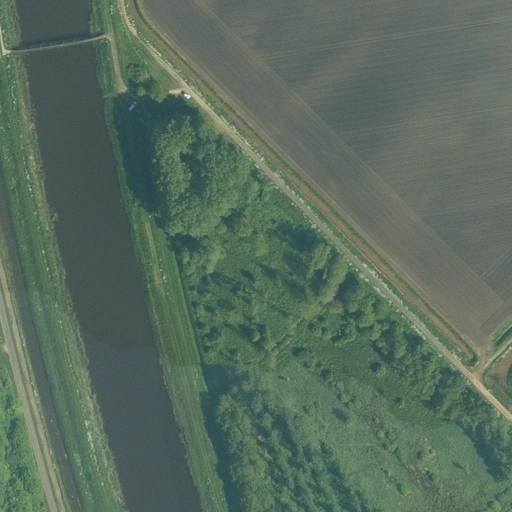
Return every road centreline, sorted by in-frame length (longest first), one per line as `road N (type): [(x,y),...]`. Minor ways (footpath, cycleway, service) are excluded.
road 1 (unclassified): [(511,418),(131,31)]
road 2 (unclassified): [(50,511),(0,314)]
